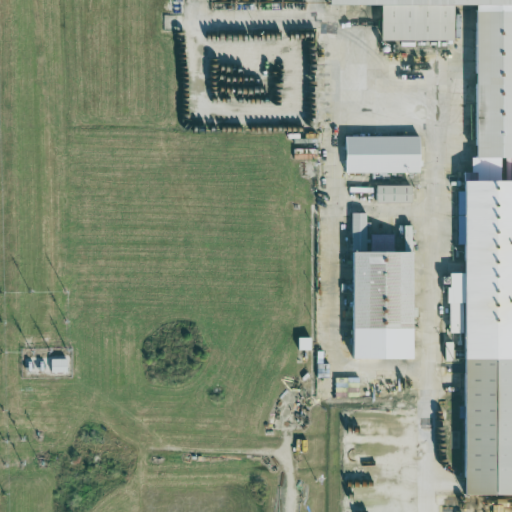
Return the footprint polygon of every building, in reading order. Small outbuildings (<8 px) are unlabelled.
[(470,497),(511,497),(511,0),(334,0),(335,6),(387,6),(386,41),(459,41),(459,6),(469,6),(468,331),(471,330),(470,497)] [(424,137),(350,137),(349,173),(424,174),(424,137)] [(415,204),(415,187),(380,186),(380,203),(415,204)] [(419,361),(420,254),(397,254),(397,235),(369,235),(369,214),(356,214),(355,361),(419,361)] [(300,351),(313,351),(313,339),(300,339),(300,351)] [(53,374),(69,373),(68,359),(52,360),(53,374)]
